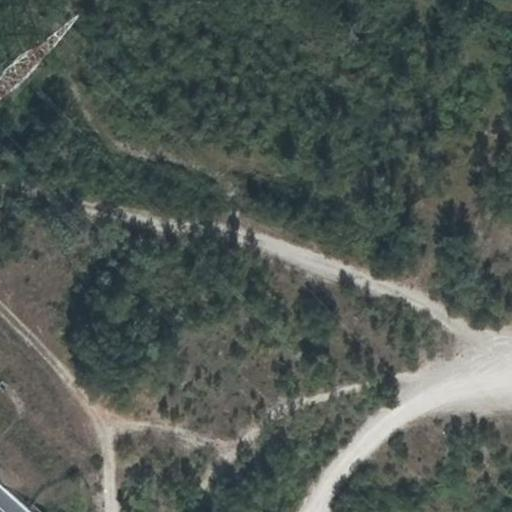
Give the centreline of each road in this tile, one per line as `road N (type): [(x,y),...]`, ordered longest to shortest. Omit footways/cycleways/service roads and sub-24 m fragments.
road 1 (track): [(0,184),(107,212),(236,232),(330,267),(511,355)]
road 2 (track): [(316,511),(386,412),(511,363)]
road 3 (track): [(0,310),(75,385),(92,418),(109,511)]
